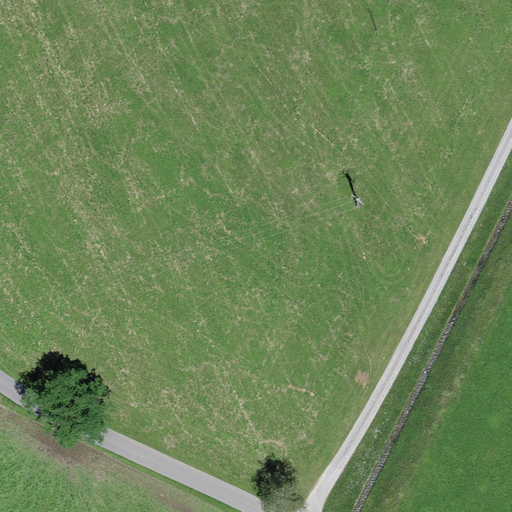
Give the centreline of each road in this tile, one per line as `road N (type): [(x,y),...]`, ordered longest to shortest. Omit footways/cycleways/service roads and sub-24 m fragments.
road 1 (track): [(310,511),(511,139)]
road 2 (unclassified): [(0,375),(70,419),(265,511)]
